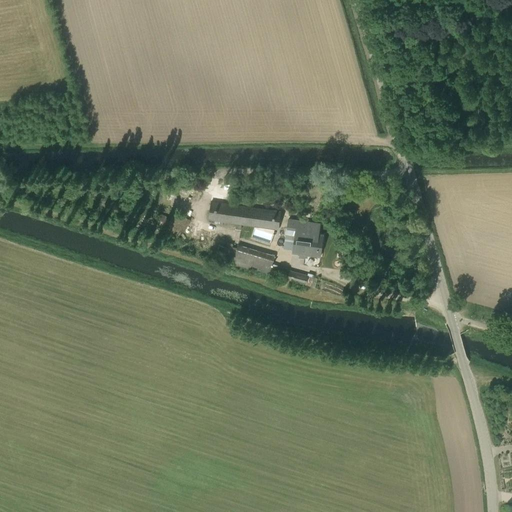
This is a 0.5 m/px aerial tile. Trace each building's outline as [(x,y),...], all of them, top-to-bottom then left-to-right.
[(108,184),(108,198),(123,199),(123,184),(108,184)] [(223,198),(222,204),(211,202),(208,220),(236,224),(235,230),(241,231),(244,231),(244,232),(249,233),(249,231),(250,231),(251,226),(278,230),(281,211),(280,211),(281,208),(283,208),(283,206),(290,207),(291,200),(284,199),(276,201),(275,210),(258,208),(259,202),(239,200),(223,198)] [(184,233),(190,220),(174,212),(168,224),(164,231),(166,232),(164,237),(169,240),(171,235),(178,239),(181,231),(184,233)] [(288,220),(287,229),(296,230),(293,253),(300,254),(299,258),(305,258),(305,256),(320,258),(323,235),(318,234),(320,224),(288,220)] [(212,254),(215,243),(197,237),(194,248),(212,254)] [(238,244),(236,248),(232,247),(233,244),(228,243),(226,247),(219,245),(215,257),(232,262),(231,265),(251,271),(251,269),(270,274),(269,276),(274,278),(275,275),(285,278),(285,279),(315,288),(317,278),(313,277),(314,275),(308,273),(307,275),(297,273),(297,271),(293,270),(293,271),(272,266),(275,256),(238,244)]
